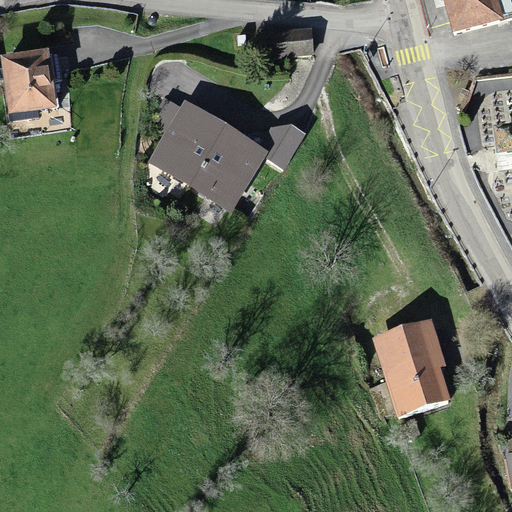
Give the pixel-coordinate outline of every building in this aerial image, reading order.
[(511,0),(444,0),(455,36),(511,20),(511,0)] [(302,35),(254,38),(256,62),(303,58),(302,35)] [(32,53),(0,58),(0,89),(4,112),(41,106),(32,53)] [(180,108),(147,163),(224,208),(256,153),(180,108)] [(511,118),(511,119),(511,136),(494,139),(498,167),(511,165),(511,118)] [(449,401),(429,331),(377,346),(396,415),(449,401)]
